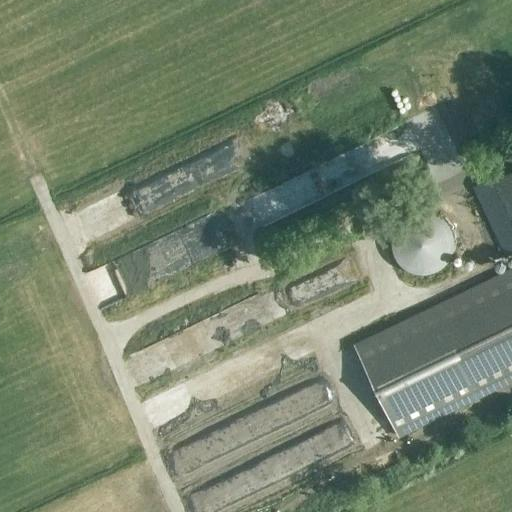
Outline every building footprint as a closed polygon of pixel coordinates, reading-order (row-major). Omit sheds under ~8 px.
[(511,250),(511,169),(472,189),(477,202),(479,201),(504,254),(511,250)] [(416,273),(426,274),(436,271),(444,264),(450,256),(453,246),(452,236),(448,227),(442,219),(433,214),(423,212),(413,214),(404,218),(397,225),(392,235),(391,245),(394,255),(399,263),(407,270),(416,273)] [(511,267),(352,345),(396,436),(511,379),(511,267)] [(350,451),(337,424),(306,439),(318,466),(350,451)] [(179,476),(258,441),(251,426),(172,461),(179,476)] [(197,511),(209,511),(315,467),(309,453),(194,503),(197,511)]
